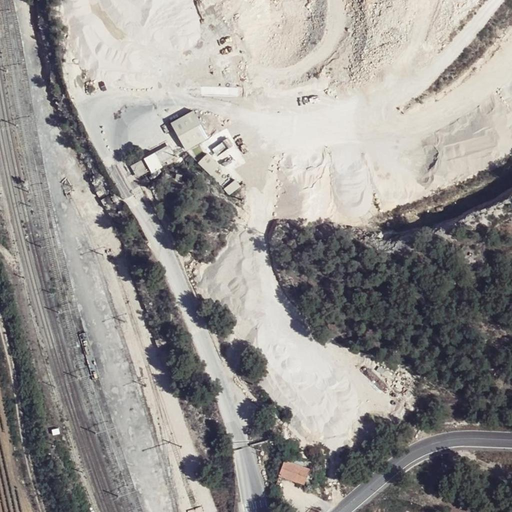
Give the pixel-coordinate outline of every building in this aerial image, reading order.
[(137,52),(230,7),(226,0),(174,0),(123,24),(137,52)] [(208,138),(195,111),(170,122),(185,149),(208,138)] [(170,146),(132,167),(135,172),(138,170),(140,175),(167,160),(170,163),(174,160),(172,157),(176,155),(170,146)] [(189,154),(198,163),(202,158),(193,150),(189,154)] [(202,158),(198,163),(211,175),(220,165),(208,152),(202,158)] [(232,193),(236,191),(245,183),(241,178),(229,188),(232,193)] [(309,469),(284,460),(278,475),(304,484),(309,469)]
